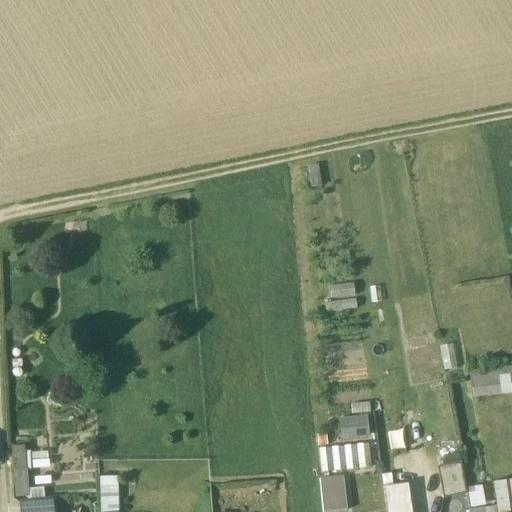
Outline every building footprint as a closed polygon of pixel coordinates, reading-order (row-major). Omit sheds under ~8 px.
[(363,296),(337,297),(339,322),(364,320),(363,296)] [(455,369),(451,344),(438,347),(443,371),(455,369)] [(511,367),(468,374),(472,397),(511,392),(511,367)] [(378,430),(351,431),(352,452),(378,451),(378,430)] [(12,445),(14,495),(27,494),(24,444),(12,445)] [(458,454),(441,458),(442,466),(460,463),(458,454)] [(442,466),(436,468),(442,499),(466,495),(460,463),(442,466)] [(343,478),(319,480),(321,511),(339,511),(346,511),(343,478)] [(409,511),(406,485),(383,488),(386,511),(409,511)] [(466,486),(468,506),(484,504),(482,485),(466,486)] [(52,511),(51,501),(20,503),(21,511),(52,511)]
